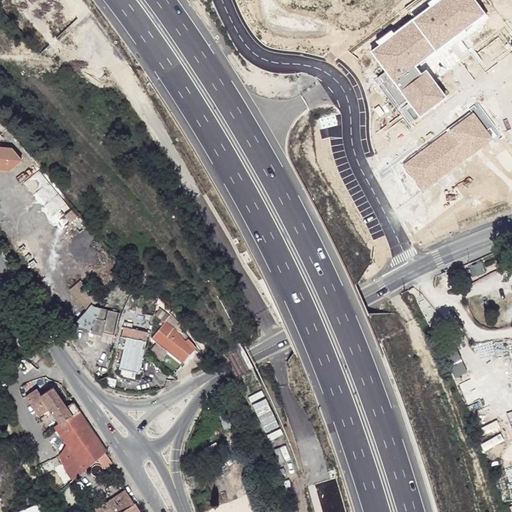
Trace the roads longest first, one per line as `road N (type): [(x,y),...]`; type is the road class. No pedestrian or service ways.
road 1 (motorway): [(120,0),(271,241),(346,415),(374,511)]
road 2 (motorway): [(410,511),(374,402),(297,225),(160,0)]
road 3 (primary): [(511,231),(411,269),(217,374)]
road 4 (unknown): [(333,76),(252,87),(191,0)]
road 5 (primary): [(0,266),(76,379)]
